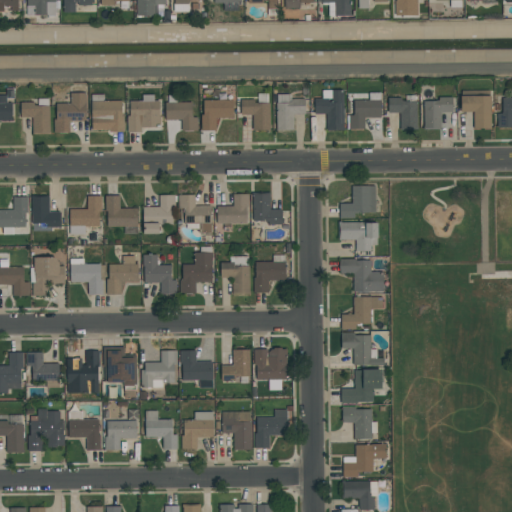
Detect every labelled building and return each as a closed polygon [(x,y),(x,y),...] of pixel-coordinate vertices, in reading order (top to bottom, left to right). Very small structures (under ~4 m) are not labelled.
[(18,0),(18,7),(3,7),(3,12),(0,12),(0,0),(18,0)] [(35,16),(35,6),(27,6),(27,0),(55,0),(55,16),(35,16)] [(63,0),(92,0),(92,5),(78,5),(78,3),(75,3),(75,12),(63,12),(63,0)] [(165,0),(165,5),(157,5),(157,15),(136,15),(135,0),(165,0)] [(202,0),(173,0),(174,10),(188,10),(188,1),(202,1),(202,0)] [(277,9),(276,0),(247,0),(247,2),(267,1),(267,9),(277,9)] [(313,3),(312,0),(283,0),(283,8),(299,8),(299,3),(313,3)] [(350,0),(351,16),(334,16),(334,2),(322,2),(322,0),(350,0)] [(416,0),(417,15),(395,16),(394,0),(416,0)] [(344,90),(345,129),(326,130),(326,114),(314,114),(314,99),(327,98),(327,102),(332,102),(332,90),(344,90)] [(54,119),(56,119),(56,104),(70,104),(70,93),(86,93),(86,121),(69,121),(69,133),(54,133),(54,119)] [(11,121),(0,121),(0,95),(6,95),(6,103),(11,103),(11,121)] [(291,99),(305,99),(305,115),(294,115),(293,131),(276,131),(276,103),(277,103),(277,95),(291,95),(291,99)] [(473,128),(473,112),(461,112),(461,96),(490,96),(490,128),(473,128)] [(417,130),(400,129),(400,113),(388,113),(388,98),(402,99),(402,101),(417,102),(417,130)] [(423,128),(422,101),(438,101),(438,98),(452,98),(452,112),(441,112),(441,128),(423,128)] [(511,127),(497,127),(497,114),(502,114),(502,98),(511,98),(511,127)] [(233,118),(215,118),(215,131),(200,131),(200,115),(203,115),(203,100),(233,100),(233,118)] [(241,115),(240,100),(254,100),(254,103),(269,103),(270,130),(252,130),(252,115),(241,115)] [(364,118),(364,129),(348,130),(348,116),(354,116),(353,100),(380,100),(380,118),(364,118)] [(91,130),(91,101),(122,101),(122,117),(123,117),(124,132),(109,132),(109,130),(91,130)] [(159,127),(142,128),(142,132),(127,133),(126,115),(129,115),(128,102),(159,101),(159,127)] [(192,102),(192,118),(197,118),(197,131),(181,131),(181,120),(165,120),(164,102),(192,102)] [(20,103),(34,103),(34,105),(50,105),(50,134),(32,134),(32,117),(20,117),(20,103)] [(375,186),(375,213),(353,214),(353,218),(339,218),(339,204),(351,203),(351,186),(375,186)] [(270,194),(270,210),(281,210),(281,225),(268,225),(268,221),(251,221),(251,194),(270,194)] [(211,206),(211,233),(199,233),(199,224),(184,224),(184,209),(179,209),(179,195),(194,195),(195,206),(211,206)] [(247,224),(216,224),(216,206),(233,206),(233,195),(248,195),(248,208),(246,208),(247,224)] [(69,226),(68,209),(87,209),(87,196),(101,196),(101,212),(98,212),(98,226),(69,226)] [(143,207),(159,207),(159,196),(174,196),(174,208),(172,208),(172,225),(162,225),(162,234),(143,234),(143,207)] [(27,197),(28,213),(25,213),(25,227),(0,227),(0,210),(12,210),(12,197),(27,197)] [(48,197),(48,213),(60,213),(60,227),(47,228),(47,224),(31,224),(31,197),(48,197)] [(107,227),(107,212),(105,212),(105,197),(119,197),(119,209),(137,209),(137,227),(107,227)] [(370,251),(355,251),(355,241),(338,241),(338,222),(377,222),(378,238),(376,238),(377,245),(370,245),(370,251)] [(211,282),(195,282),(195,294),(182,294),(181,265),(194,265),(194,253),(211,253),(211,282)] [(144,283),(144,267),(142,267),(142,255),(157,255),(157,266),(170,266),(170,281),(175,281),(175,294),(161,294),(161,283),(144,283)] [(65,284),(49,284),(49,296),(33,296),(33,283),(35,283),(35,273),(33,273),(33,257),(59,257),(59,266),(65,266),(65,284)] [(370,261),(370,272),(383,272),(383,292),(353,292),(353,271),(339,271),(339,259),(356,259),(356,261),(370,261)] [(285,279),(267,279),(267,292),(253,293),(253,278),(255,278),(255,262),(284,262),(285,279)] [(249,293),(232,294),(231,277),(220,277),(220,263),(233,263),(233,266),(249,266),(249,293)] [(88,295),(88,283),(70,283),(70,264),(100,264),(100,280),(102,280),(102,295),(88,295)] [(138,281),(120,282),(121,294),(106,295),(106,279),(109,279),(108,265),(138,264),(138,281)] [(0,285),(0,267),(23,267),(22,282),(29,282),(29,296),(12,296),(13,285),(0,285)] [(352,297),(370,297),(370,324),(355,324),(355,330),(341,330),(341,314),(352,314),(352,297)] [(370,359),(384,358),(384,365),(352,366),(352,349),(340,349),(340,333),(354,333),(354,335),(369,335),(370,359)] [(104,383),(103,348),(111,348),(111,351),(121,351),(121,358),(132,358),(133,385),(124,385),(124,383),(104,383)] [(286,349),(286,363),(285,363),(285,379),(256,379),(256,365),(253,366),(253,350),(273,350),(273,348),(281,348),(281,349),(286,349)] [(249,350),(249,377),(236,377),(236,380),(221,380),(221,366),(232,366),(232,350),(249,350)] [(99,351),(99,365),(97,365),(98,393),(66,393),(66,359),(81,358),(81,365),(85,365),(85,352),(99,351)] [(143,363),(160,362),(160,351),(176,351),(176,366),(174,366),(174,382),(162,383),(162,380),(152,380),(152,387),(144,388),(143,363)] [(211,362),(212,380),(182,381),(182,364),(180,364),(180,351),(195,351),(196,362),(211,362)] [(22,353),(22,369),(20,369),(20,389),(7,389),(7,394),(0,394),(0,366),(8,366),(8,353),(22,353)] [(58,363),(58,381),(32,381),(32,366),(26,366),(26,353),(42,353),(42,363),(58,363)] [(381,370),(381,389),(373,390),(373,402),(357,402),(357,404),(341,404),(341,389),(354,389),(354,371),(362,371),(362,370),(381,370)] [(353,438),(354,423),(342,423),(342,407),(355,407),(355,409),(371,409),(371,438),(353,438)] [(28,451),(28,436),(30,436),(30,422),(37,422),(36,409),(46,409),(46,412),(59,411),(59,421),(64,421),(64,430),(63,430),(63,436),(64,436),(65,447),(47,447),(47,441),(42,441),(42,451),(28,451)] [(286,410),(286,435),(269,435),(269,447),(254,447),(254,434),(256,434),(256,418),(273,417),(273,410),(286,410)] [(249,413),(249,422),(250,422),(250,449),(234,449),(233,432),(222,432),(222,413),(249,413)] [(68,438),(68,419),(98,419),(98,435),(100,435),(101,449),(86,449),(86,438),(68,438)] [(145,438),(145,421),(171,420),(172,435),(177,435),(177,449),(163,450),(162,437),(145,438)] [(213,438),(197,438),(197,449),(181,450),(180,436),(183,436),(183,421),(212,420),(213,438)] [(24,452),(6,453),(5,436),(0,436),(0,421),(7,421),(7,424),(23,424),(24,452)] [(135,439),(120,439),(120,450),(104,450),(104,437),(107,437),(107,421),(135,421),(135,439)] [(372,472),(357,472),(357,477),(343,477),(343,463),(355,463),(355,446),(371,446),(371,444),(385,444),(385,459),(372,459),(372,472)] [(369,482),(369,496),(374,496),(374,509),(358,509),(358,499),(342,499),(342,482),(369,482)]
